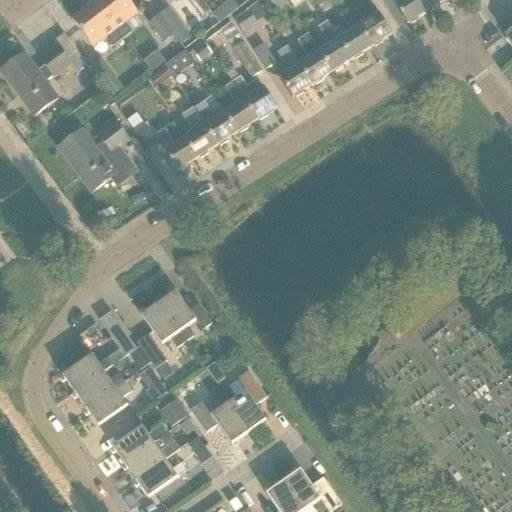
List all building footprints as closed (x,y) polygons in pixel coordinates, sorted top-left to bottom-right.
[(126,0),(97,0),(94,3),(122,40),(131,33),(125,25),(138,15),(126,0)] [(287,3),(285,0),(268,0),(276,11),(287,3)] [(407,25),(427,12),(419,0),(401,0),(394,5),(407,25)] [(419,0),(427,12),(445,0),(419,0)] [(112,48),(122,40),(94,3),(71,20),(93,49),(106,39),(112,48)] [(392,35),(374,7),(373,6),(355,18),(373,47),(392,35)] [(190,38),(168,9),(158,16),(180,46),(190,38)] [(352,60),(373,47),(355,18),(353,19),(347,9),(340,14),(351,31),(339,40),(352,60)] [(257,25),(248,11),(234,20),(243,34),(257,25)] [(157,17),(148,24),(162,43),(172,36),(157,17)] [(333,72),(352,60),(339,40),(327,22),(318,28),(330,45),(319,52),(333,72)] [(64,35),(53,44),(55,47),(56,46),(67,60),(78,52),(64,35)] [(313,85),(333,72),(319,52),(308,35),(297,42),(309,59),(300,65),(313,85)] [(243,43),(232,50),(251,80),(262,73),(243,43)] [(67,60),(56,46),(55,47),(40,59),(45,66),(37,72),(24,55),(0,72),(34,117),(58,99),(45,82),(53,76),(54,77),(71,65),(67,60)] [(313,85),(300,65),(288,48),(277,55),(289,73),(279,79),(292,98),(294,97),(313,85)] [(184,52),(175,59),(184,72),(193,66),(184,52)] [(157,53),(144,63),(152,74),(165,64),(157,53)] [(122,91),(100,61),(90,69),(112,98),(122,91)] [(166,66),(150,78),(157,88),(172,77),(166,66)] [(277,108),(264,89),(257,82),(246,89),(240,79),(233,84),(256,121),(277,108)] [(237,134),(256,121),(233,84),(225,89),(237,106),(224,114),(237,134)] [(217,147),(237,134),(224,114),(219,106),(210,112),(205,103),(194,110),(200,120),(217,147)] [(200,120),(194,110),(193,109),(183,116),(194,134),(185,140),(197,159),(217,147),(200,120)] [(129,140),(114,121),(97,134),(103,142),(95,148),(82,131),(58,149),(92,194),(111,179),(117,186),(137,171),(119,148),(129,140)] [(164,153),(177,172),(197,159),(185,140),(174,123),(164,130),(174,146),(164,153)] [(196,322),(202,331),(212,324),(199,305),(189,312),(176,292),(158,304),(186,343),(194,338),(187,328),(196,322)] [(171,340),(177,349),(186,343),(158,304),(141,316),(162,346),(171,340)] [(111,338),(125,358),(129,356),(137,350),(122,330),(111,338)] [(156,370),(167,362),(149,336),(137,344),(140,348),(152,364),(156,370)] [(62,376),(75,394),(104,373),(125,358),(120,350),(98,365),(86,347),(70,358),(77,366),(62,376)] [(137,350),(129,356),(140,372),(152,364),(140,348),(137,350)] [(202,357),(201,364),(203,366),(205,367),(209,364),(210,358),(202,357)] [(217,385),(225,379),(215,364),(206,370),(217,385)] [(75,394),(86,410),(116,390),(115,390),(125,383),(119,375),(110,382),(104,373),(75,394)] [(266,400),(249,373),(238,381),(245,392),(236,398),(227,385),(219,391),(249,434),(266,421),(256,407),(266,400)] [(116,390),(86,410),(98,428),(128,407),(122,399),(132,393),(125,383),(115,390),(116,390)] [(152,404),(167,394),(160,384),(146,394),(152,404)] [(218,426),(231,446),(249,434),(219,391),(211,397),(220,410),(211,416),(202,403),(191,411),(206,434),(218,426)] [(162,416),(171,429),(187,417),(177,405),(162,416)] [(186,436),(196,429),(189,420),(179,427),(186,436)] [(154,444),(153,444),(168,433),(162,425),(148,436),(142,427),(112,448),(124,465),(154,444)] [(154,444),(124,465),(136,482),(165,461),(180,450),(168,433),(153,444),(154,444)] [(188,446),(202,466),(212,458),(198,439),(188,446)] [(172,470),(165,461),(136,482),(148,499),(178,478),(177,478),(187,471),(181,463),(172,470)] [(283,483),(303,511),(315,511),(312,507),(321,500),(328,511),(331,511),(342,505),(323,479),(312,487),(300,471),(283,483)] [(303,511),(283,483),(266,495),(277,511),(303,511)]
